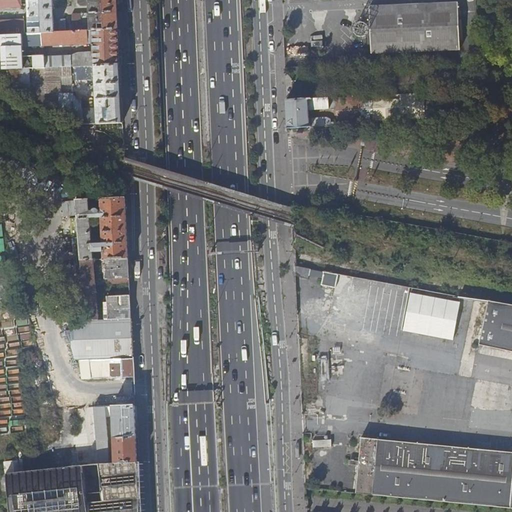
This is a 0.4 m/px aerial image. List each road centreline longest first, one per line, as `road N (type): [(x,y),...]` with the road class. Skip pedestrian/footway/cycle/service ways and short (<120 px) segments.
road 1 (motorway): [(244,511),(220,0)]
road 2 (primary): [(140,0),(158,511)]
road 3 (motorway): [(176,0),(191,485)]
road 4 (primary): [(285,511),(268,190)]
road 5 (residential): [(511,186),(265,149)]
road 6 (residential): [(268,190),(352,190),(511,219)]
road 7 (primary): [(265,149),(258,0)]
